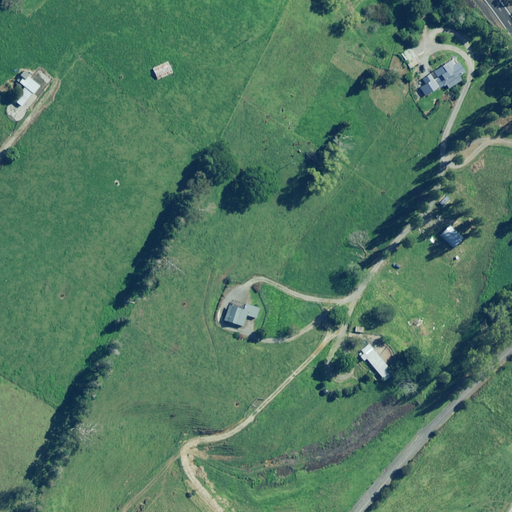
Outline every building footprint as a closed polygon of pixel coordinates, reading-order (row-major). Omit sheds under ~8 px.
[(419,63),(410,49),(401,54),(410,69),(419,63)] [(444,84),(447,89),(460,81),(458,77),(464,73),(454,58),(429,74),(421,79),(425,85),(419,88),(424,96),(438,88),(444,84)] [(172,73),(167,62),(152,69),(157,80),(172,73)] [(32,93),(33,94),(40,85),(23,71),(15,80),(25,87),(14,101),(21,107),(32,93)] [(445,194),(438,203),(444,207),(451,199),(445,194)] [(450,223),(439,235),(453,248),(464,237),(450,223)] [(258,309),(245,304),(243,310),(229,306),(224,321),(242,326),(246,315),(255,318),(258,309)] [(392,374),(368,344),(360,350),(361,352),(358,355),(363,361),(365,359),(383,381),(392,374)]
